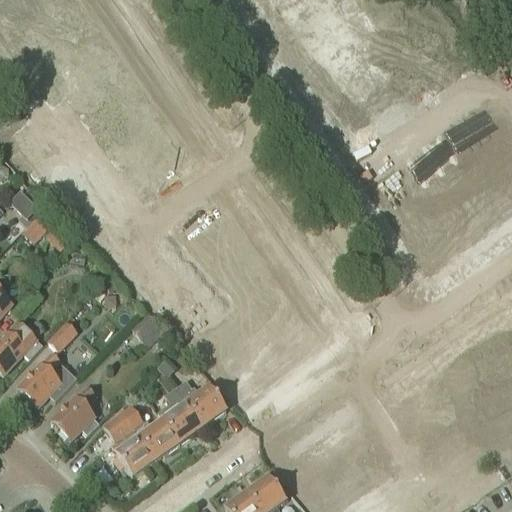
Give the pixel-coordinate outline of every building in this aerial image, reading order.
[(34,0),(105,99),(145,71),(101,9),(103,8),(97,0),(34,0)] [(237,0),(247,13),(264,0),(237,0)] [(282,0),(264,0),(247,13),(259,30),(289,9),(282,0)] [(345,8),(339,12),(346,22),(352,17),(345,8)] [(289,9),(259,30),(272,48),(302,27),(289,9)] [(405,30),(449,85),(475,65),(431,10),(405,30)] [(352,17),(346,22),(352,32),(359,27),(352,17)] [(302,27),(272,48),(284,65),(314,44),(302,27)] [(373,38),(364,45),(368,51),(378,44),(373,38)] [(13,43),(7,48),(15,57),(21,52),(13,43)] [(314,44),(284,65),(297,84),(327,63),(314,44)] [(364,45),(354,52),(358,58),(368,51),(364,45)] [(7,48),(1,54),(9,63),(15,57),(7,48)] [(21,52),(15,57),(23,66),(29,61),(21,52)] [(1,54),(0,54),(0,64),(3,68),(9,63),(1,54)] [(15,57),(9,63),(17,72),(23,66),(15,57)] [(404,57),(383,72),(408,107),(429,92),(404,57)] [(9,63),(3,68),(11,77),(17,72),(9,63)] [(33,67),(27,72),(35,81),(41,76),(33,67)] [(332,67),(323,74),(327,80),(337,73),(332,67)] [(3,68),(0,70),(0,76),(4,82),(11,77),(3,68)] [(27,72),(21,77),(29,86),(35,81),(27,72)] [(383,72),(362,87),(387,121),(408,107),(383,72)] [(323,74),(313,81),(317,87),(327,80),(323,74)] [(41,76),(35,81),(43,90),(49,85),(41,76)] [(21,77),(15,82),(23,92),(29,86),(21,77)] [(35,81),(29,86),(37,95),(43,90),(35,81)] [(15,82),(9,88),(17,97),(23,92),(15,82)] [(29,86),(23,92),(31,101),(37,95),(29,86)] [(362,87),(342,101),(367,136),(387,121),(362,87)] [(163,91),(133,112),(146,131),(176,110),(163,91)] [(23,92),(17,97),(25,106),(31,101),(23,92)] [(461,120),(478,108),(471,99),(455,111),(461,120)] [(342,101),(320,116),(345,151),(367,136),(342,101)] [(176,110),(146,131),(158,149),(188,127),(176,110)] [(511,143),(491,114),(377,195),(427,265),(511,204),(511,143)] [(188,127),(158,149),(171,166),(201,145),(188,127)] [(112,140),(105,145),(112,155),(119,150),(112,140)] [(201,145),(171,166),(184,185),(214,163),(201,145)] [(119,150),(112,155),(119,164),(126,160),(119,150)] [(137,175),(131,181),(140,190),(145,184),(137,175)] [(145,184),(140,190),(148,198),(154,193),(145,184)] [(231,187),(201,208),(214,227),(244,206),(231,187)] [(35,212),(20,195),(10,206),(26,222),(35,212)] [(244,206),(214,227),(227,244),(256,223),(244,206)] [(42,216),(22,237),(34,248),(54,227),(42,216)] [(256,223),(227,244),(239,262),(269,241),(256,223)] [(187,231),(182,236),(190,245),(196,240),(187,231)] [(196,240),(190,245),(198,254),(204,249),(196,240)] [(269,241),(239,262),(252,281),(282,259),(269,241)] [(217,263),(211,268),(219,277),(225,272),(217,263)] [(225,272),(219,277),(227,286),(233,281),(225,272)] [(283,277),(274,284),(278,290),(288,283),(283,277)] [(274,284),(264,291),(268,297),(278,290),(274,284)] [(33,292),(11,316),(20,324),(25,317),(27,319),(43,302),(42,300),(44,298),(37,290),(34,294),(33,292)] [(256,296),(246,303),(251,310),(260,303),(256,296)] [(0,322),(11,310),(0,299),(0,322)] [(110,301),(104,307),(112,314),(117,308),(110,301)] [(316,304),(298,318),(319,347),(338,334),(316,304)] [(407,388),(386,403),(408,434),(411,432),(419,444),(511,377),(511,312),(456,353),(455,350),(406,385),(407,388)] [(231,317),(222,325),(227,331),(236,322),(231,317)] [(298,318),(280,330),(302,360),(319,347),(298,318)] [(147,319),(131,334),(148,352),(150,350),(164,337),(152,325),(147,319)] [(222,325),(213,333),(218,339),(227,331),(222,325)] [(4,338),(0,341),(0,378),(2,381),(23,359),(29,365),(42,351),(16,326),(5,338),(4,338)] [(66,328),(47,348),(58,358),(77,338),(66,328)] [(280,330),(263,343),(284,373),(302,360),(280,330)] [(263,343),(245,355),(266,385),(284,373),(263,343)] [(245,355),(227,369),(248,398),(266,385),(245,355)] [(38,370),(16,393),(36,412),(48,400),(54,407),(75,384),(59,369),(50,359),(39,371),(38,370)] [(167,362),(158,372),(165,382),(165,383),(176,372),(167,362)] [(186,386),(174,395),(201,433),(225,415),(209,392),(198,400),(194,393),(191,395),(186,386)] [(73,402),(50,425),(70,445),(80,435),(86,441),(98,429),(92,423),(93,422),(84,413),(95,402),(85,393),(74,403),(73,402)] [(170,410),(157,420),(161,426),(178,449),(201,433),(174,395),(165,401),(170,410)] [(129,411),(121,417),(155,465),(178,449),(161,426),(152,433),(147,426),(143,429),(129,411)] [(121,417),(102,431),(114,448),(110,450),(116,459),(114,460),(116,462),(113,465),(120,475),(123,472),(131,483),(155,465),(121,417)] [(354,420),(336,433),(357,463),(376,450),(354,420)] [(336,433),(318,446),(340,476),(357,463),(336,433)] [(318,446),(301,458),(322,488),(340,476),(318,446)] [(481,471),(497,461),(491,451),(475,461),(481,471)] [(301,458),(282,472),(304,502),(322,488),(301,458)] [(378,471),(368,478),(373,485),(383,478),(378,471)] [(368,478),(359,485),(363,492),(373,485),(368,478)] [(464,482),(442,496),(452,511),(454,511),(475,499),(464,482)] [(268,483),(246,499),(255,511),(275,511),(285,506),(268,483)] [(343,497),(333,504),(338,510),(348,503),(343,497)] [(255,511),(246,499),(227,511),(255,511)]
